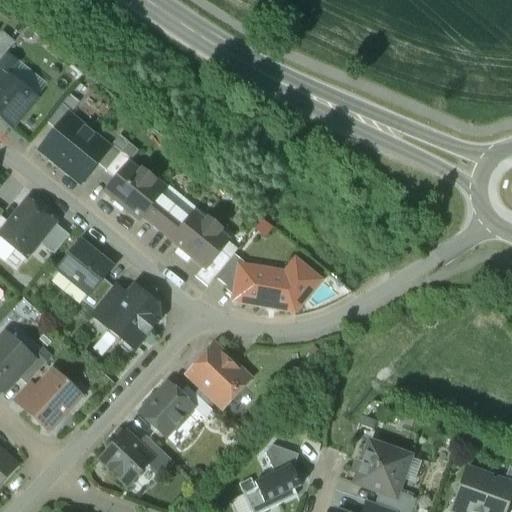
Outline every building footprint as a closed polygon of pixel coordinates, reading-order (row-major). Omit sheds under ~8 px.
[(5,55),(0,61),(0,85),(10,74),(18,65),(5,55)] [(38,97),(10,74),(0,85),(0,118),(12,128),(38,97)] [(70,96),(47,124),(56,131),(68,117),(79,104),(70,96)] [(56,131),(40,152),(60,168),(88,133),(68,117),(56,131)] [(108,150),(88,133),(60,168),(80,184),(96,164),(108,150)] [(128,144),(119,137),(108,150),(96,164),(105,172),(128,145),(128,144)] [(105,172),(105,173),(114,180),(127,165),(138,153),(128,145),(105,172)] [(127,165),(114,180),(104,193),(140,222),(160,197),(165,191),(142,172),(139,175),(127,165)] [(174,208),(160,197),(143,218),(157,229),(174,208)] [(54,223),(28,202),(19,213),(17,217),(16,216),(9,225),(0,235),(0,238),(25,259),(54,223)] [(174,208),(157,229),(171,241),(188,220),(174,208)] [(205,224),(193,214),(188,220),(171,241),(170,241),(203,268),(206,271),(220,253),(229,243),(218,234),(220,231),(208,221),(205,224)] [(0,235),(9,225),(0,217),(0,235)] [(106,257),(81,237),(54,270),(88,298),(103,279),(115,265),(106,257)] [(220,253),(206,271),(203,268),(195,278),(207,288),(214,279),(229,261),(220,253)] [(229,261),(214,279),(226,288),(224,291),(233,298),(239,267),(242,268),(243,264),(233,256),(229,261)] [(242,268),(239,267),(233,298),(233,303),(294,313),(319,282),(295,262),(281,279),(261,275),(262,271),(242,268)] [(112,288),(103,279),(88,298),(82,302),(93,311),(112,288)] [(93,311),(91,315),(103,325),(126,297),(113,287),(112,288),(93,311)] [(156,307),(134,288),(126,297),(103,325),(122,341),(120,349),(127,354),(134,351),(158,322),(156,307)] [(31,360),(5,337),(0,342),(0,388),(3,391),(16,377),(31,360)] [(247,383),(212,349),(189,373),(224,406),(247,383)] [(31,360),(16,377),(26,385),(27,384),(46,364),(36,355),(31,360)] [(26,386),(12,401),(35,422),(44,431),(53,429),(83,396),(64,379),(61,382),(57,379),(56,378),(54,376),(48,369),(34,383),(26,386)] [(167,385),(140,414),(165,437),(174,427),(179,427),(182,423),(182,418),(191,408),(178,396),(167,385)] [(212,412),(186,387),(178,396),(191,408),(204,420),(212,412)] [(124,434),(100,459),(128,485),(148,464),(152,460),(138,446),(124,434)] [(172,462),(146,437),(138,446),(152,460),(148,464),(160,475),(172,462)] [(410,457),(369,442),(362,462),(356,462),(352,472),(357,475),(354,484),(379,493),(395,498),(398,492),(410,457)] [(298,455),(272,446),(265,453),(274,473),(291,465),(293,470),(298,455)] [(0,485),(16,467),(0,451),(0,485)] [(274,473),(254,483),(257,488),(243,494),(251,511),(262,511),(297,496),(293,489),(300,486),(293,470),(291,465),(274,473)] [(511,484),(504,482),(467,469),(453,507),(468,511),(504,511),(506,507),(504,507),(506,501),(508,502),(509,499),(511,489),(511,484)] [(410,511),(415,498),(398,492),(395,498),(379,493),(375,504),(397,511),(410,511)] [(375,504),(367,501),(362,511),(396,511),(397,511),(375,504)]
